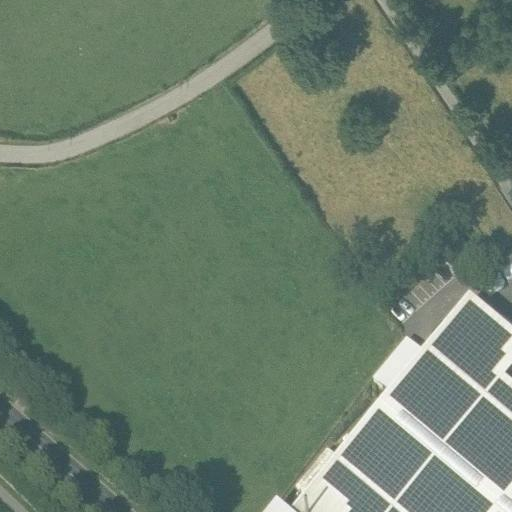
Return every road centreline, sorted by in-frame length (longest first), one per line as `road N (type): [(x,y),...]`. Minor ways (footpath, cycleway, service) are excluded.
road 1 (unclassified): [(318,0),(133,127),(47,159),(0,156)]
road 2 (secondary): [(0,413),(108,511)]
